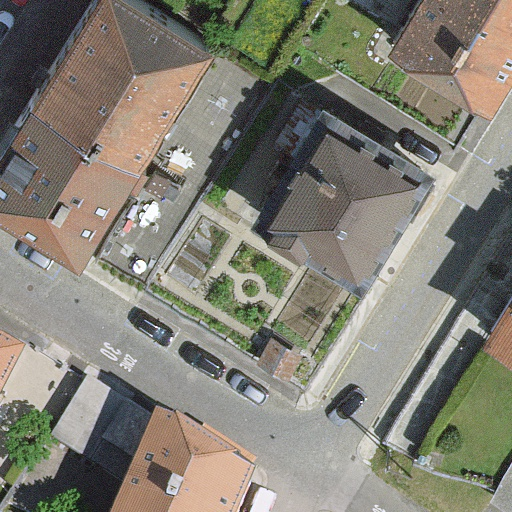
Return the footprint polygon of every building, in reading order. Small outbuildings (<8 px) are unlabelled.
[(144,0),(91,0),(34,92),(135,157),(208,41),(144,0)] [(511,62),(511,0),(417,0),(393,40),(489,100),(511,62)] [(135,157),(34,92),(0,145),(0,199),(78,249),(125,174),(135,181),(146,163),(135,157)] [(421,170),(326,110),(263,211),(359,270),(399,206),(411,213),(431,180),(419,173),(421,170)] [(511,287),(484,332),(511,348),(511,287)] [(0,391),(18,356),(0,346),(0,391)] [(62,372),(26,511),(102,511),(133,390),(62,372)] [(155,426),(116,511),(242,511),(260,473),(155,426)] [(511,452),(488,490),(511,505),(511,452)]
